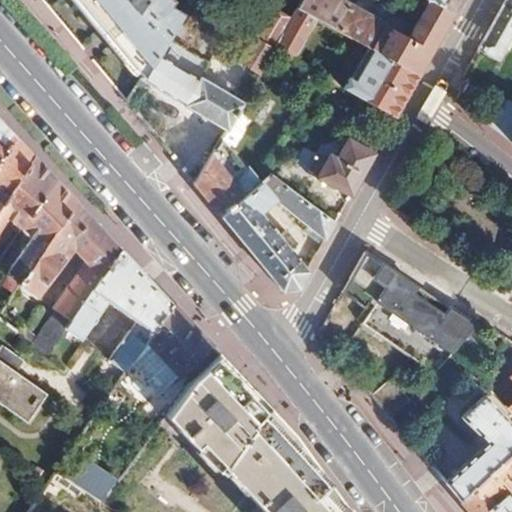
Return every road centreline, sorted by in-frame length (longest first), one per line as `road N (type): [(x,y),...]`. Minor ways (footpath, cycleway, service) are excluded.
road 1 (secondary): [(0,40),(279,357)]
road 2 (secondary): [(279,357),(396,511)]
road 3 (residential): [(357,220),(511,320)]
road 4 (residential): [(357,220),(279,357)]
road 5 (residential): [(424,102),(357,220)]
